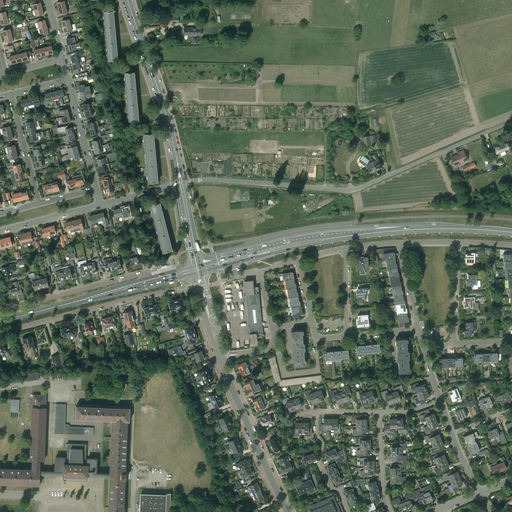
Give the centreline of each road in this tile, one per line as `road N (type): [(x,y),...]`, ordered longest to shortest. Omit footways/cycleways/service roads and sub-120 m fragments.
road 1 (unclassified): [(182,184),(345,191),(511,122)]
road 2 (unclassified): [(0,332),(195,284)]
road 3 (primary): [(380,232),(310,237),(201,264)]
road 4 (primary): [(202,271),(380,232)]
road 5 (secondary): [(287,511),(219,356)]
road 6 (primary): [(177,159),(127,0)]
road 7 (unclassified): [(146,278),(140,273),(6,307)]
road 8 (primary): [(511,232),(380,232)]
road 9 (primary): [(75,301),(193,273)]
